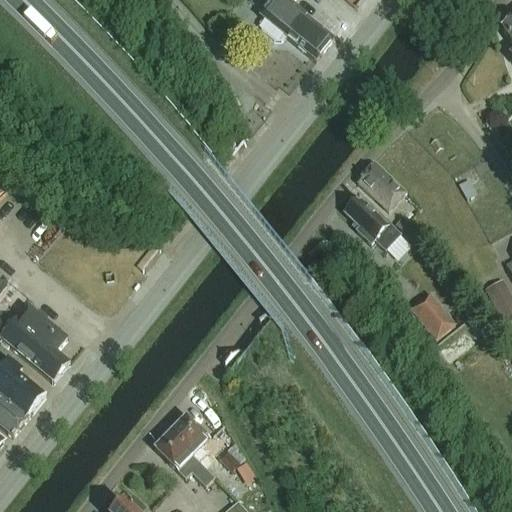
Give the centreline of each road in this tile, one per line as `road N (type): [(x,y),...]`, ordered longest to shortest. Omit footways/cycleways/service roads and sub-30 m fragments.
road 1 (trunk): [(438,511),(345,375),(203,197),(19,0)]
road 2 (tertiary): [(0,496),(394,0)]
road 3 (residential): [(85,511),(320,216),(435,86)]
road 4 (residential): [(435,86),(511,186)]
